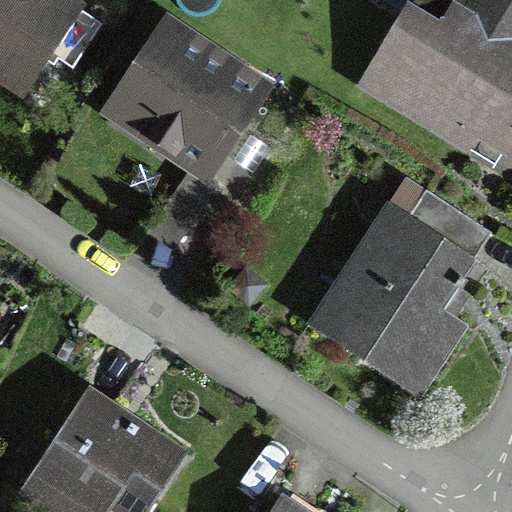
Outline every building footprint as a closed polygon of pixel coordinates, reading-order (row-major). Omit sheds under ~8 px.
[(0,0),(0,79),(21,94),(46,55),(68,70),(96,28),(55,0),(0,0)] [(511,0),(418,0),(367,85),(461,142),(470,127),(511,152),(511,150),(511,0)] [(166,34),(120,103),(113,113),(148,136),(151,138),(153,149),(162,156),(173,154),(192,166),(200,171),(244,104),(253,92),(166,34)] [(372,289),(334,346),(415,400),(462,329),(454,323),(437,312),(452,289),(458,292),(463,284),(458,280),(487,236),(422,193),(405,219),(385,206),(343,270),(372,289)] [(113,424),(115,422),(80,398),(18,492),(48,511),(65,511),(79,493),(105,510),(107,511),(145,511),(183,455),(136,424),(133,430),(128,426),(124,431),(113,424)] [(294,511),(279,502),(272,511),(294,511)]
